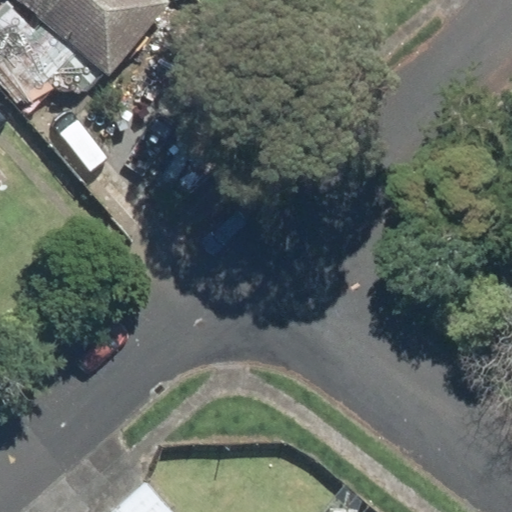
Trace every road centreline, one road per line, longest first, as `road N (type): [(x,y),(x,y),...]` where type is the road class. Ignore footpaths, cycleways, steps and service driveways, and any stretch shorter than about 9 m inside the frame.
road 1 (residential): [(258,266),(511,17)]
road 2 (residential): [(0,464),(258,266)]
road 3 (residential): [(258,266),(511,468)]
